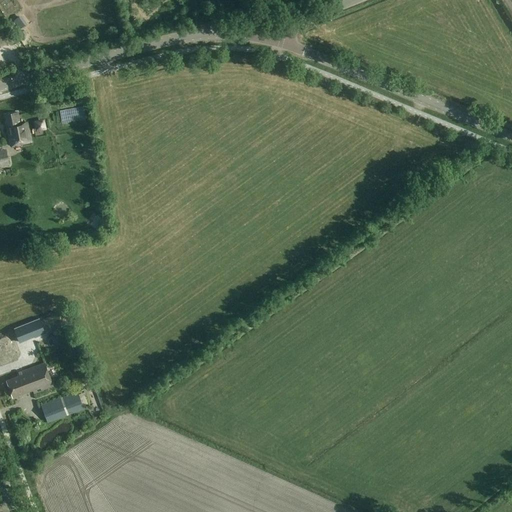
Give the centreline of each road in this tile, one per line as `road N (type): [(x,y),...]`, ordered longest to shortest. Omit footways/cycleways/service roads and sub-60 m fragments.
road 1 (tertiary): [(0,86),(181,37),(232,33),(280,42)]
road 2 (tertiary): [(280,42),(511,135)]
